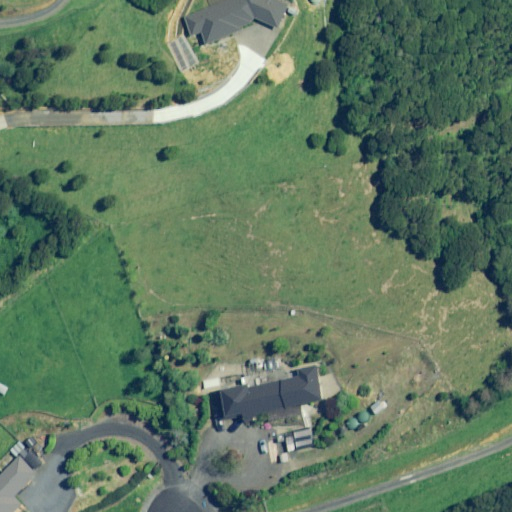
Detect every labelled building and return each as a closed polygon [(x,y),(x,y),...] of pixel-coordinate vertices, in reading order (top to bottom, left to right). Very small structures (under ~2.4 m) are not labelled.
[(228,0),(184,18),(192,37),(203,33),(208,45),(241,31),(240,28),(262,19),(280,28),(290,5),(280,0),(228,0)] [(323,400),(315,365),(296,370),(298,377),(252,388),(251,384),(215,392),(222,420),(245,414),(246,418),(323,400)] [(218,386),(217,378),(203,379),(204,388),(218,386)] [(315,443),(310,427),(293,431),(297,448),(315,443)] [(36,474),(19,457),(0,475),(0,511),(15,511),(23,505),(14,496),(36,474)]
